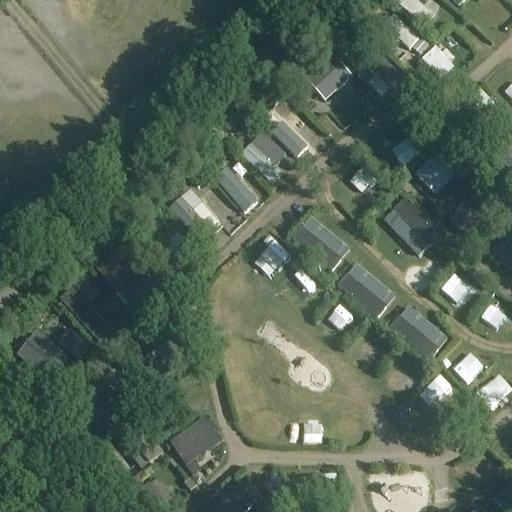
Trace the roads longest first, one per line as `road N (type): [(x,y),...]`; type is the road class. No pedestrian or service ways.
road 1 (unclassified): [(0,301),(314,0)]
road 2 (track): [(511,408),(459,450),(241,451),(190,511)]
road 3 (track): [(511,341),(465,335),(388,269),(330,205),(316,165)]
road 4 (track): [(86,511),(0,423)]
